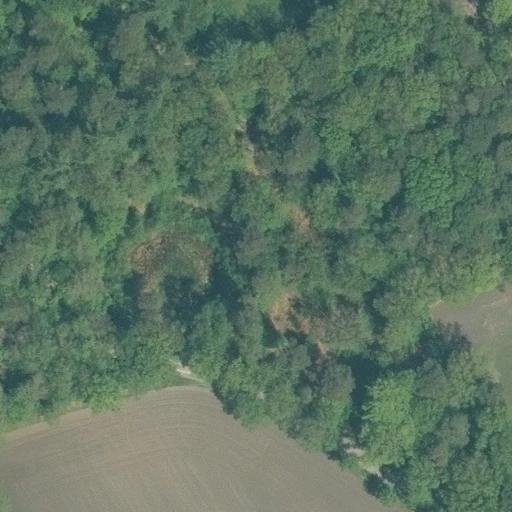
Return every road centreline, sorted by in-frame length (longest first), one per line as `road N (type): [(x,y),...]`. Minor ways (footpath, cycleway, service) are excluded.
road 1 (track): [(0,337),(233,385),(435,511)]
road 2 (track): [(0,257),(375,0)]
